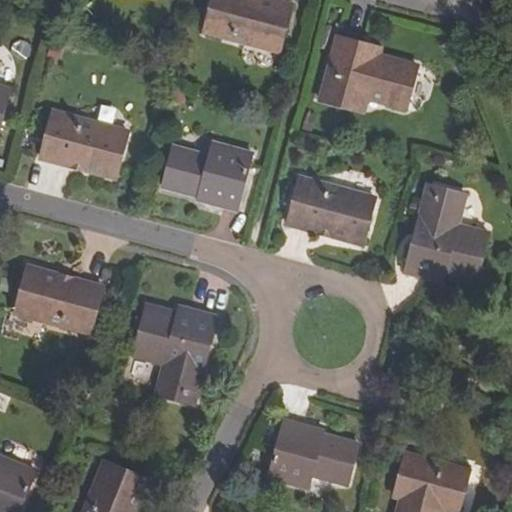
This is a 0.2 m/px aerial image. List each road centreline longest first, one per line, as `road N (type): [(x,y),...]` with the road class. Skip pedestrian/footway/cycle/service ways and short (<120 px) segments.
road 1 (residential): [(280,327),(272,276),(250,265),(0,197)]
road 2 (residential): [(188,511),(280,327)]
road 3 (residential): [(280,327),(308,290),(352,291),(376,328),(358,371)]
